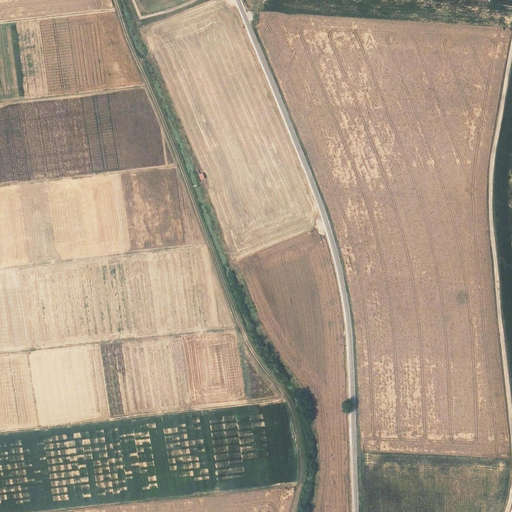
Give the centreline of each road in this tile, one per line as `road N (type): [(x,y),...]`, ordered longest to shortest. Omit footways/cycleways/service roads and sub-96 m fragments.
road 1 (unclassified): [(244,16),(339,268),(351,350),(356,511)]
road 2 (track): [(0,269),(209,245),(115,0)]
road 3 (track): [(511,432),(490,204),(511,51)]
